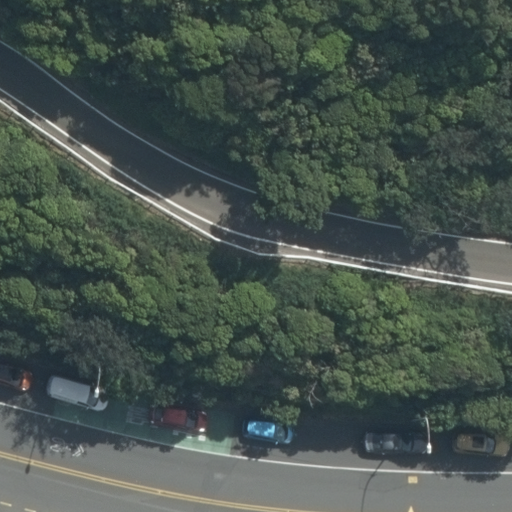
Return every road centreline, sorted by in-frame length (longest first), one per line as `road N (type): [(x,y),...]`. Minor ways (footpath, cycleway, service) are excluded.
road 1 (unclassified): [(0,71),(160,171),(272,219),(511,264)]
road 2 (secondary): [(282,511),(152,493),(0,452)]
